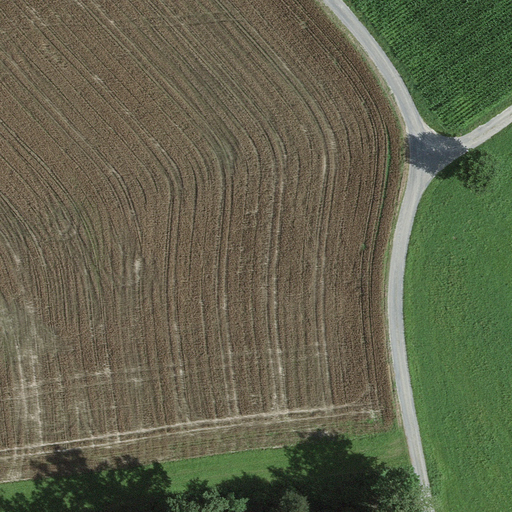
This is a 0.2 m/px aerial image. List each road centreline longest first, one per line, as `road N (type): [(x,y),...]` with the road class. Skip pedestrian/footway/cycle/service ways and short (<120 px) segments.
road 1 (track): [(428,511),(398,336),(404,247),(425,162)]
road 2 (track): [(425,162),(409,103),(328,0)]
